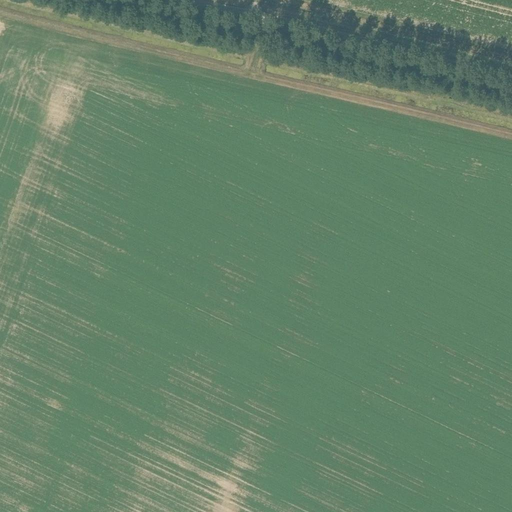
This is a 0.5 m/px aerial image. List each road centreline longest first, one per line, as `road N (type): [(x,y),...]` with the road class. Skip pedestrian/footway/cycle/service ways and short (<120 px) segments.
road 1 (track): [(0,14),(511,135)]
road 2 (unclassified): [(511,78),(179,0)]
road 3 (track): [(511,53),(300,0)]
